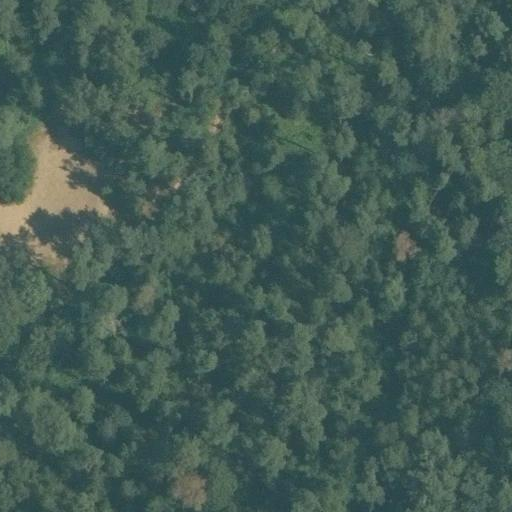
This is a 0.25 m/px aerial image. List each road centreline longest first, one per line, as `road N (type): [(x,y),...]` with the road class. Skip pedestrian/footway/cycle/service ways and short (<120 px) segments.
road 1 (track): [(386,40),(224,111),(159,213),(72,321),(0,378)]
road 2 (track): [(382,511),(403,105),(375,0)]
